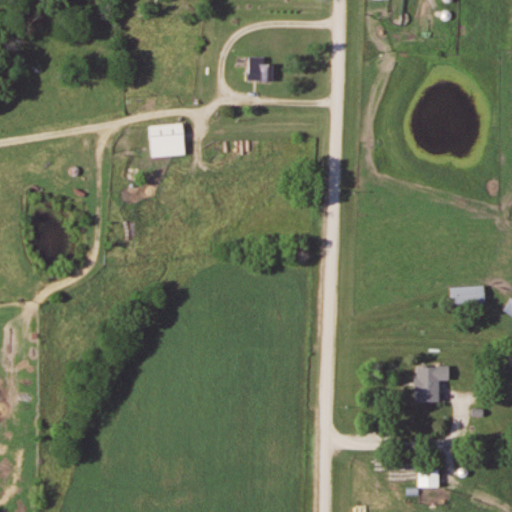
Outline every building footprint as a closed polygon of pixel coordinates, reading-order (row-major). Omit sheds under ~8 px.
[(267,57),(248,57),(248,81),(277,81),(277,63),(267,63),(267,57)] [(187,156),(186,125),(151,125),(152,156),(187,156)] [(487,286),(451,287),(452,304),(487,303),(487,286)] [(417,402),(441,402),(441,380),(452,380),(452,366),(417,366),(417,402)] [(419,465),(419,487),(441,487),(441,465),(419,465)]
